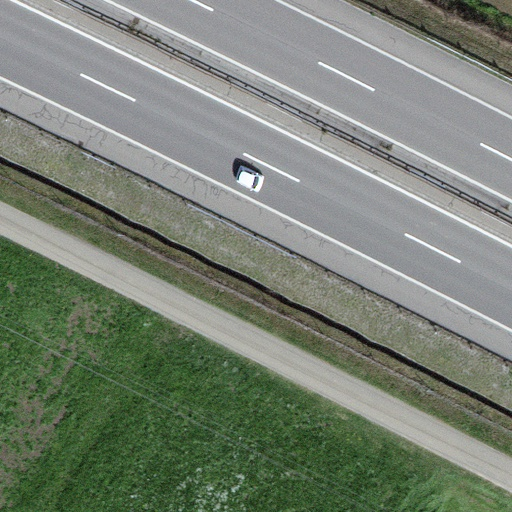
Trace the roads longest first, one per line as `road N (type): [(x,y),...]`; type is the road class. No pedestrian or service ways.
road 1 (track): [(511,475),(0,218)]
road 2 (motorway): [(0,38),(511,291)]
road 3 (motorway): [(511,158),(192,0)]
